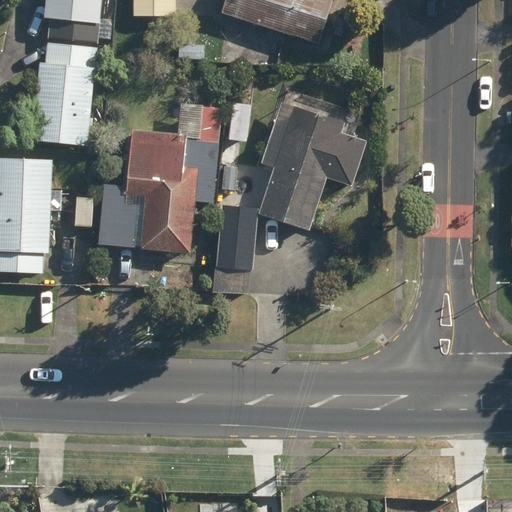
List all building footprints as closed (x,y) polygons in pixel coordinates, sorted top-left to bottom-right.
[(49,43),(99,47),(103,0),(46,0),(44,21),(51,22),(49,43)] [(133,0),(133,20),(177,20),(177,0),(133,0)] [(226,0),(220,17),(318,49),(333,1),(328,0),(226,0)] [(33,146),(88,151),(98,53),(49,48),(46,69),(41,69),(33,146)] [(180,63),(203,63),(204,49),(181,48),(180,63)] [(259,218),(310,236),(328,183),(352,192),(367,146),(353,142),(362,116),(303,96),(305,91),(285,84),(272,123),(276,123),(261,167),(275,172),(259,218)] [(386,121),(401,121),(401,97),(387,97),(386,121)] [(98,249),(191,257),(196,206),(215,208),(222,114),(200,112),(198,146),(186,145),(187,139),(132,134),(130,166),(126,166),(125,189),(103,187),(98,249)] [(219,194),(232,195),(237,143),(224,142),(219,194)] [(0,276),(44,278),(44,259),(50,259),(53,165),(0,163),(0,276)] [(218,272),(253,275),(259,213),(222,210),(218,272)]
